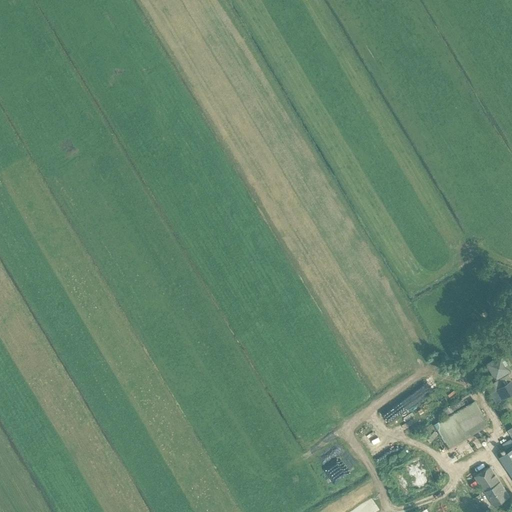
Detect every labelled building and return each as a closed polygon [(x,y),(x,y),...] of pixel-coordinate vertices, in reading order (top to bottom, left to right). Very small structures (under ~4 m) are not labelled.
[(495,380),(511,370),(502,354),(485,363),(492,375),(490,376),(491,379),(494,377),(495,380)] [(496,403),(511,393),(511,382),(507,374),(486,387),(496,403)] [(445,418),(433,425),(448,449),(488,425),(474,401),(454,413),(445,418)] [(511,442),(510,439),(502,444),(505,449),(511,444),(511,442)] [(511,447),(498,457),(511,477),(511,447)] [(493,506),(509,496),(489,466),(474,476),(493,506)] [(480,493),(483,491),(482,488),(479,490),(477,489),(473,488),(470,491),(469,495),(471,499),(476,499),(479,496),(480,493)]
